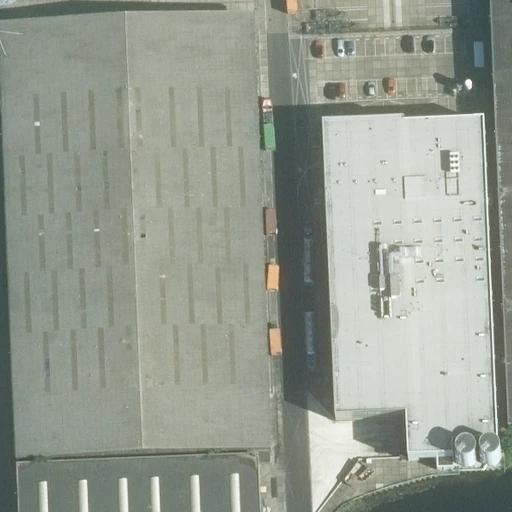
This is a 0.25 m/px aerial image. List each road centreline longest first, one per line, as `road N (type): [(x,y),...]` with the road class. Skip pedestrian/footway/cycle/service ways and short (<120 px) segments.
road 1 (unknown): [(293,341),(274,0)]
road 2 (unknown): [(301,511),(293,341)]
road 3 (unknown): [(293,341),(433,338)]
